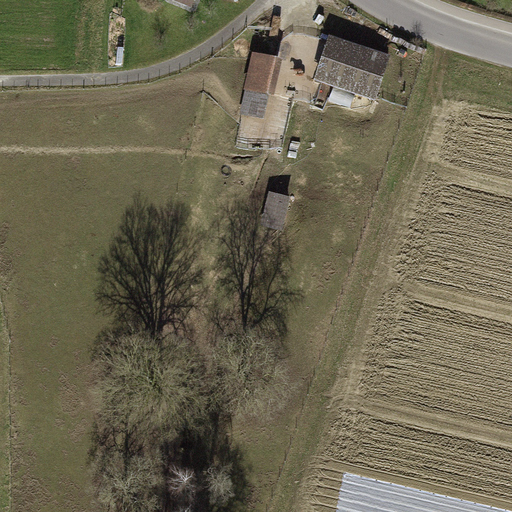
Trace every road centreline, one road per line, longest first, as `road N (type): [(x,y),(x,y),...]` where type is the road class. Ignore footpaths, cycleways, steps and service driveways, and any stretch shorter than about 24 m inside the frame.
road 1 (track): [(0,85),(160,74),(197,61),(272,0)]
road 2 (secondary): [(511,54),(377,0)]
